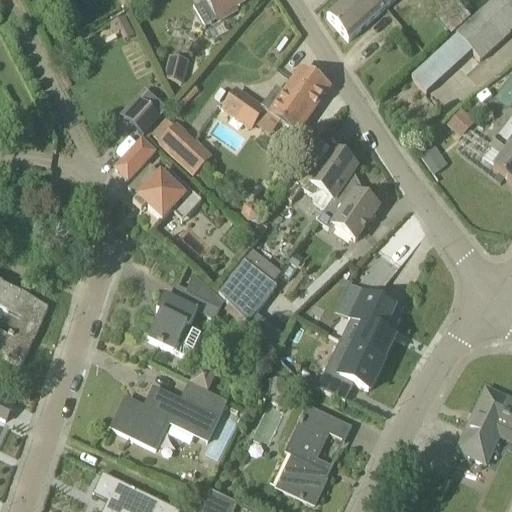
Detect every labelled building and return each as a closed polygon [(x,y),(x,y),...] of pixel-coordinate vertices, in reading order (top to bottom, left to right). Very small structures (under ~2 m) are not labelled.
[(203,30),(215,23),(218,21),(220,24),(235,16),(233,13),(248,4),(245,0),(201,0),(204,5),(193,11),(203,30)] [(348,45),(397,0),(349,0),(326,21),(348,45)] [(467,17),(479,7),(473,0),(463,0),(457,6),(455,3),(435,21),(450,38),(470,20),(467,17)] [(511,36),(511,0),(499,0),(454,40),(478,67),(511,36)] [(189,64),(169,58),(163,83),(183,88),(189,64)] [(263,113),(263,114),(296,137),(297,136),(328,90),(302,72),(284,98),(276,92),(262,112),(263,113)] [(141,114),(129,127),(144,140),(167,114),(143,92),(131,106),(141,114)] [(263,113),(262,112),(236,94),(223,113),(250,132),(263,114),(263,113)] [(461,141),(475,125),(461,113),(447,128),(461,141)] [(494,171),(492,173),(511,188),(511,126),(510,125),(498,140),(497,140),(489,150),(490,151),(502,160),(494,171)] [(193,179),(211,160),(176,128),(175,130),(160,146),(159,147),(193,179)] [(127,184),(154,156),(141,144),(115,173),(127,184)] [(482,162),(494,171),(502,160),(490,151),(482,162)] [(356,171),(333,155),(322,170),(311,162),(282,204),(295,213),(306,197),(312,201),(322,196),(332,203),(333,204),(352,176),(356,171)] [(178,207),(190,218),(201,206),(166,173),(160,179),(150,169),(127,193),(138,203),(132,208),(141,216),(146,211),(161,225),(178,207)] [(333,204),(332,203),(316,226),(328,234),(334,231),(354,245),(377,212),(356,197),(362,193),(352,176),(333,204)] [(277,291),(272,287),(244,265),(218,298),(247,328),(277,291)] [(41,327),(48,312),(0,289),(0,361),(21,371),(32,345),(29,344),(37,326),(41,327)] [(352,352),(381,366),(382,365),(381,365),(392,342),(387,339),(391,329),(392,330),(400,315),(360,296),(348,321),(364,329),(352,352)] [(200,338),(188,333),(197,315),(165,299),(156,317),(160,319),(147,344),(174,357),(183,362),(190,359),(200,338)] [(368,395),(381,366),(352,352),(339,346),(316,393),(344,407),(353,388),(368,395)] [(140,419),(121,409),(110,433),(152,453),(167,422),(209,442),(226,406),(188,388),(181,404),(153,391),(140,419)] [(511,449),(511,405),(485,393),(456,456),(485,469),(497,442),(511,449)] [(12,410),(0,404),(0,422),(5,425),(12,410)] [(297,463),(282,495),(313,510),(329,477),(312,469),(327,438),(344,446),(351,431),(307,410),(284,457),(297,463)] [(428,444),(429,481),(445,480),(444,460),(443,460),(442,444),(428,444)] [(268,487),(275,490),(288,459),(281,456),(268,487)] [(173,511),(102,478),(93,498),(107,505),(104,511),(173,511)] [(234,511),(237,507),(210,494),(201,511),(234,511)]
